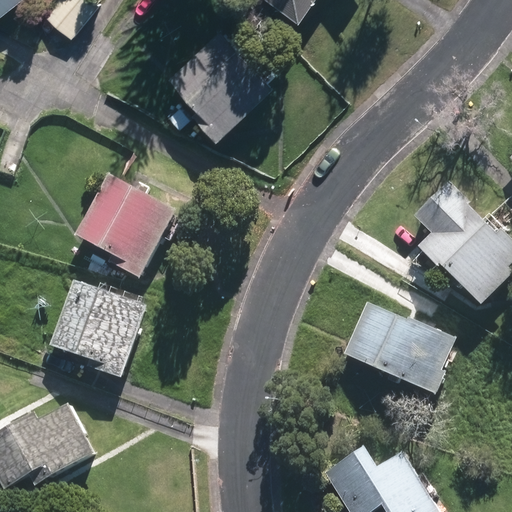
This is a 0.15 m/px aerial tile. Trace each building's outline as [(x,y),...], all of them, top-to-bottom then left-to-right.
[(0,0),(0,13),(17,0),(0,0)] [(96,0),(66,0),(51,19),(75,38),(102,4),(96,0)] [(282,0),(309,18),(320,0),(282,0)] [(223,33),(168,87),(225,144),(280,90),(223,33)] [(113,185),(88,236),(115,249),(110,260),(144,276),(174,214),(113,185)] [(511,239),(455,187),(425,218),(445,236),(431,251),(487,304),(511,277),(511,239)] [(152,309),(85,287),(66,347),(106,360),(103,369),(130,377),(152,309)] [(458,346),(375,311),(355,358),(438,394),(458,346)] [(45,418),(0,442),(0,462),(17,492),(39,480),(43,486),(102,454),(77,409),(49,425),(45,418)] [(373,450),(331,476),(352,511),(384,511),(386,511),(447,511),(413,458),(388,474),(373,450)]
